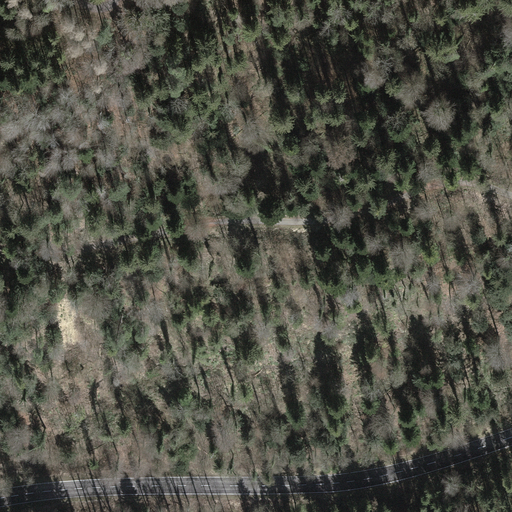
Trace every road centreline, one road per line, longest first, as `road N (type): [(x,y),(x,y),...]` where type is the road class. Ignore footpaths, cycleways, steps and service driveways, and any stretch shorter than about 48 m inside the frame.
road 1 (track): [(0,250),(235,219),(339,218),(430,184),(479,184),(511,196)]
road 2 (tertiary): [(0,498),(355,480),(511,436)]
